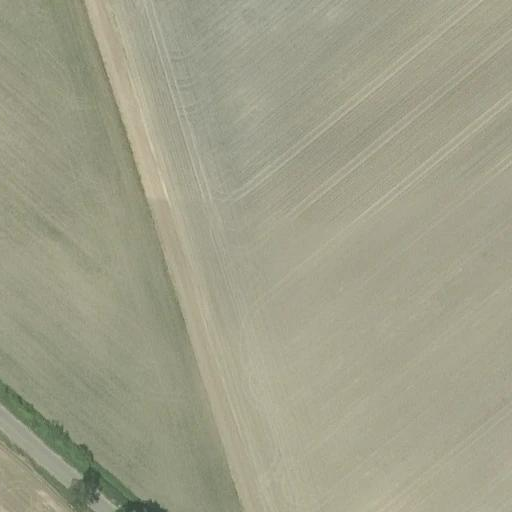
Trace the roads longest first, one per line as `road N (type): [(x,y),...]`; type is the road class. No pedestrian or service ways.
road 1 (track): [(249,511),(98,0)]
road 2 (unclassified): [(107,511),(0,419)]
